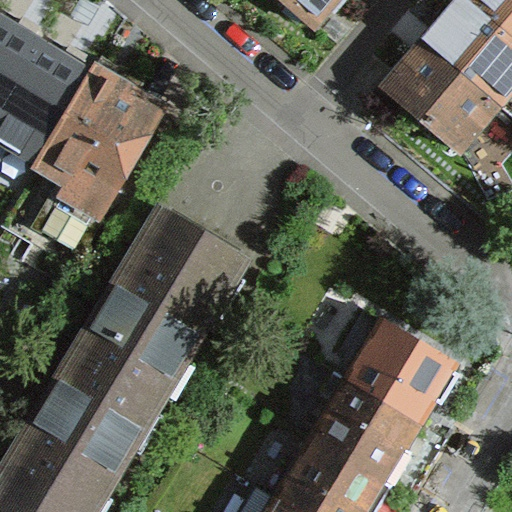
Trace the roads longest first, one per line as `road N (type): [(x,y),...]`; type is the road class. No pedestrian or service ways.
road 1 (residential): [(185,0),(511,281)]
road 2 (residential): [(511,399),(442,511)]
